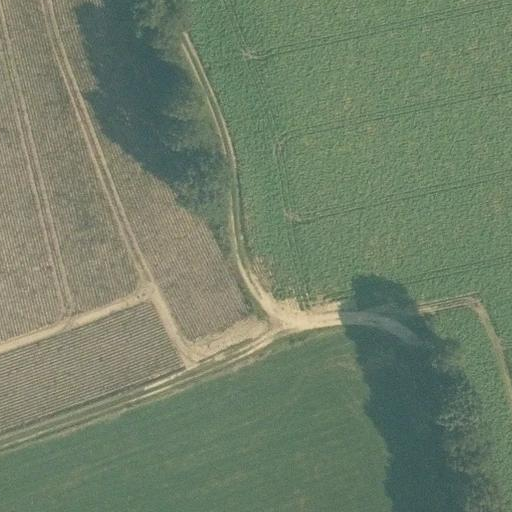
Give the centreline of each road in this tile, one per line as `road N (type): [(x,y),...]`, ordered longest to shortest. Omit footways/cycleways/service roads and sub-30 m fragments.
road 1 (track): [(164,0),(234,173),(244,274),(259,297),(297,321)]
road 2 (track): [(297,321),(210,366),(0,443)]
road 3 (track): [(297,321),(400,324),(422,345),(474,511)]
